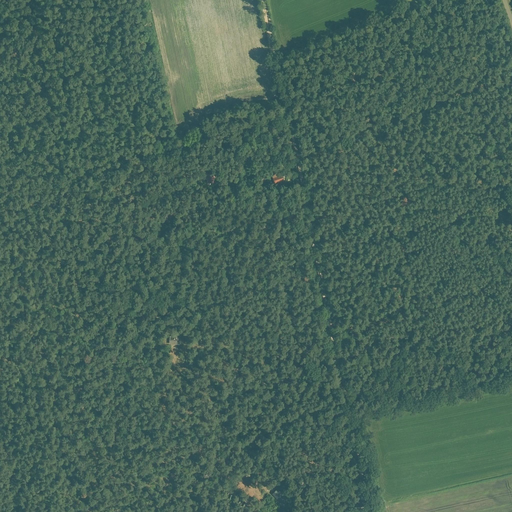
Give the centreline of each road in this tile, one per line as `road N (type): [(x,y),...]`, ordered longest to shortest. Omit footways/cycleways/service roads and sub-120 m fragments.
road 1 (track): [(367,511),(261,0)]
road 2 (track): [(351,422),(209,462),(145,410),(125,363),(126,328),(141,313),(156,309),(174,324)]
